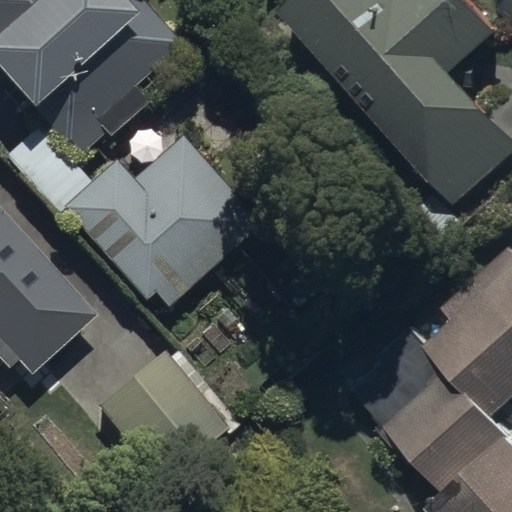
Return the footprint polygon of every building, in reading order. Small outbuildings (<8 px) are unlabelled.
[(0,0),(0,71),(8,80),(0,87),(0,95),(18,115),(28,106),(79,160),(105,136),(111,142),(150,106),(139,94),(187,49),(147,6),(137,16),(122,0),(0,0)] [(308,0),(289,17),(460,211),(511,164),(511,128),(468,78),(511,39),(511,37),(478,0),(308,0)] [(169,312),(260,227),(181,141),(138,182),(118,160),(92,185),(42,132),(11,161),(67,221),(70,218),(151,305),(157,299),(169,312)] [(98,321),(0,211),(0,352),(4,350),(32,380),(98,321)] [(511,251),(416,338),(411,332),(347,390),(446,500),(434,511),(435,511),(511,511),(511,435),(496,417),(511,402),(511,251)]
